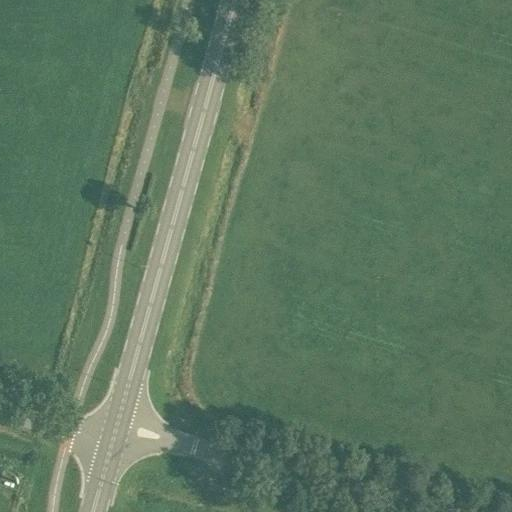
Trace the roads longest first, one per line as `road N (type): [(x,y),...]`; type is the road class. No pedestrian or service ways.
road 1 (primary): [(112,433),(232,0)]
road 2 (unclassified): [(433,511),(112,433)]
